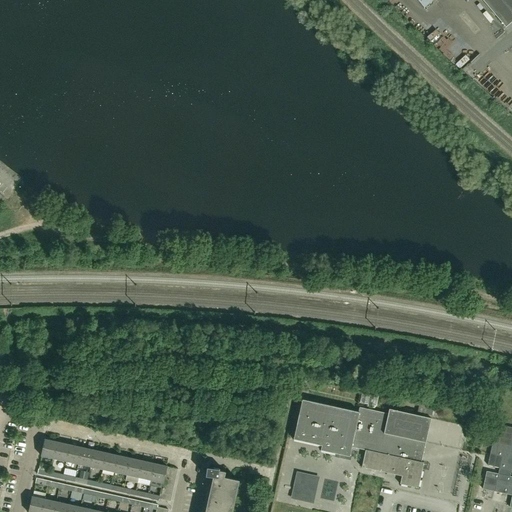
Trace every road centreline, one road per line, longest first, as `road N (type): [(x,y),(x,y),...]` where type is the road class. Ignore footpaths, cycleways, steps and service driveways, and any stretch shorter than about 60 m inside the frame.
road 1 (track): [(0,235),(47,225),(511,302)]
road 2 (track): [(294,397),(190,377),(106,377),(18,385),(0,405)]
road 3 (track): [(266,511),(308,340)]
